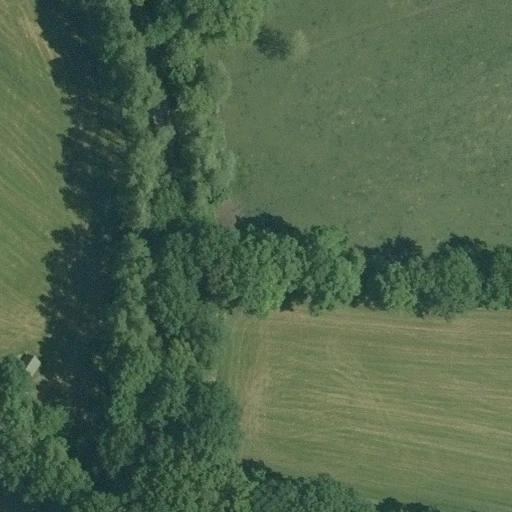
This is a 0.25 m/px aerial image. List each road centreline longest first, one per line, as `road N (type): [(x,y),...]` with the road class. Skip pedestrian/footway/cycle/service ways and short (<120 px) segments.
road 1 (tertiary): [(130,511),(168,143),(133,0)]
road 2 (track): [(125,511),(0,414)]
